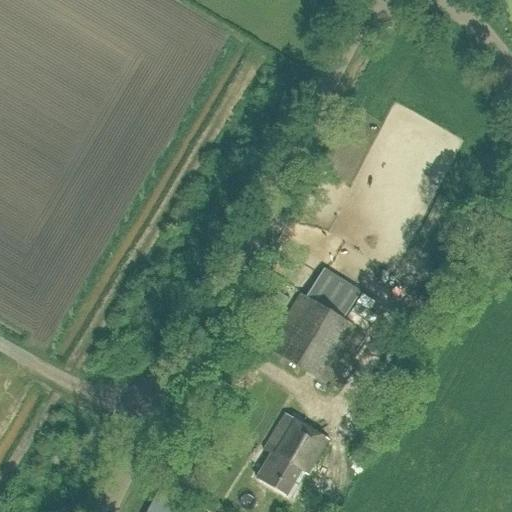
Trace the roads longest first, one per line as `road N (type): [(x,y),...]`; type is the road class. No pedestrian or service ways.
road 1 (unclassified): [(143,427),(372,0)]
road 2 (unclassified): [(143,427),(0,345)]
